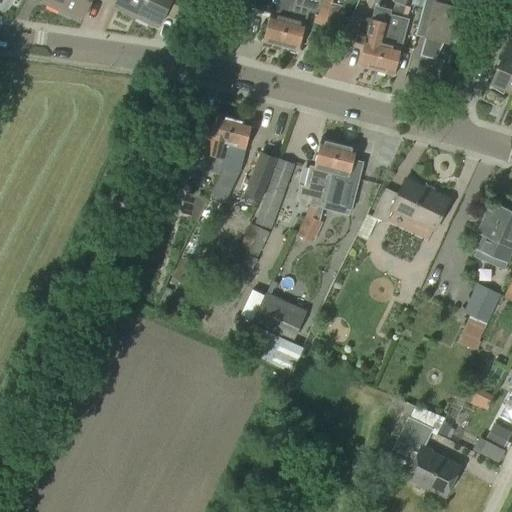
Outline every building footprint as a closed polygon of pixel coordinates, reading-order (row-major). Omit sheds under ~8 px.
[(48,5),(59,11),(63,0),(46,0),(50,1),(48,5)] [(63,0),(59,11),(70,16),(72,12),(83,18),(91,0),(63,0)] [(135,17),(143,0),(112,0),(115,1),(115,2),(126,8),(124,12),(135,17)] [(143,0),(135,17),(147,23),(148,19),(160,24),(165,13),(175,18),(183,0),(143,0)] [(280,45),(292,0),(248,0),(245,7),(270,13),(262,41),(280,45)] [(308,12),(316,14),(319,0),(292,0),(280,45),(298,50),(308,12)] [(319,0),(316,14),(314,22),(335,28),(338,17),(342,19),(348,0),(319,0)] [(448,40),(452,25),(460,8),(459,8),(458,9),(452,8),(453,0),(423,0),(414,35),(424,37),(419,56),(420,56),(421,55),(434,59),(435,60),(445,39),(448,40)] [(370,13),(385,17),(388,6),(373,2),(370,13)] [(394,3),(388,23),(376,70),(394,75),(401,46),(400,46),(407,20),(405,19),(409,7),(394,3)] [(376,70),(388,23),(367,18),(361,21),(356,40),(364,42),(358,65),(376,70)] [(505,90),(511,92),(511,37),(510,37),(489,86),(503,93),(505,90)] [(202,148),(204,148),(203,151),(205,152),(202,164),(214,167),(220,169),(221,168),(234,117),(216,112),(213,124),(197,120),(193,136),(193,138),(203,141),(202,148)] [(220,169),(222,169),(210,193),(202,211),(214,217),(236,171),(241,164),(252,121),(234,117),(221,168),(220,169)] [(323,202),(325,195),(338,143),(320,139),(313,167),(309,166),(304,186),(299,184),(295,201),(299,202),(297,208),(306,210),(308,203),(310,204),(309,205),(322,208),(323,202)] [(323,202),(350,208),(361,163),(353,161),(356,148),(338,143),(325,195),(323,202)] [(244,195),(259,201),(276,158),(261,152),(244,195)] [(293,164),(279,159),(255,223),(270,229),(293,164)] [(385,188),(372,217),(366,214),(356,236),(366,241),(377,219),(385,223),(391,212),(433,232),(448,199),(405,178),(397,194),(385,188)] [(161,188),(149,216),(161,221),(174,192),(161,188)] [(477,250),(473,257),(503,270),(511,249),(511,211),(496,205),(492,213),(487,211),(477,234),(481,236),(476,250),(477,250)] [(309,207),(299,230),(297,234),(314,242),(326,214),(309,207)] [(250,223),(232,260),(252,269),(269,232),(250,223)] [(179,265),(171,274),(181,284),(189,275),(179,265)] [(511,279),(503,298),(511,302),(511,279)] [(463,312),(469,316),(486,324),(487,324),(501,295),(476,283),(463,312)] [(254,321),(291,337),(294,339),(306,311),(267,293),(254,321)] [(474,350),(486,324),(469,316),(457,342),(474,350)] [(240,349),(262,359),(273,335),(251,325),(240,349)] [(270,363),(279,367),(280,365),(292,370),(302,348),(280,338),(277,345),(270,363)] [(454,396),(468,403),(473,393),(459,386),(454,396)] [(406,476),(445,496),(449,488),(452,487),(456,479),(455,476),(459,467),(442,459),(442,460),(440,461),(432,457),(429,450),(422,447),(431,430),(409,419),(394,449),(415,459),(406,476)] [(501,448),(510,432),(499,426),(490,442),(501,448)]
